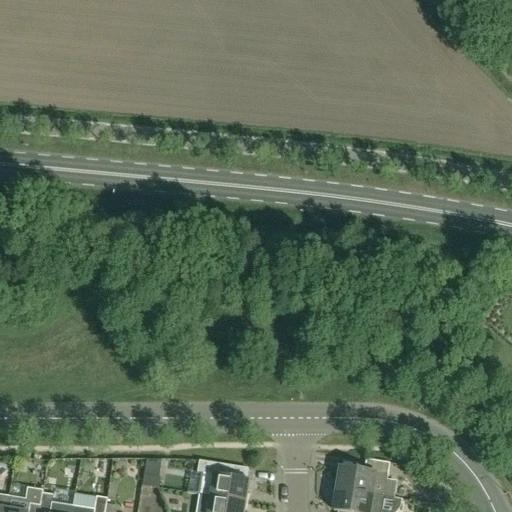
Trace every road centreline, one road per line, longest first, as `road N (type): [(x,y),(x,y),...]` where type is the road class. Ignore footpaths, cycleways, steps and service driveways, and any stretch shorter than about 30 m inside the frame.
road 1 (primary): [(511,227),(409,207),(0,165)]
road 2 (unclassified): [(511,184),(0,122)]
road 3 (tertiary): [(0,421),(293,421)]
road 4 (tertiary): [(293,421),(384,421),(428,437),(462,459),(492,511)]
